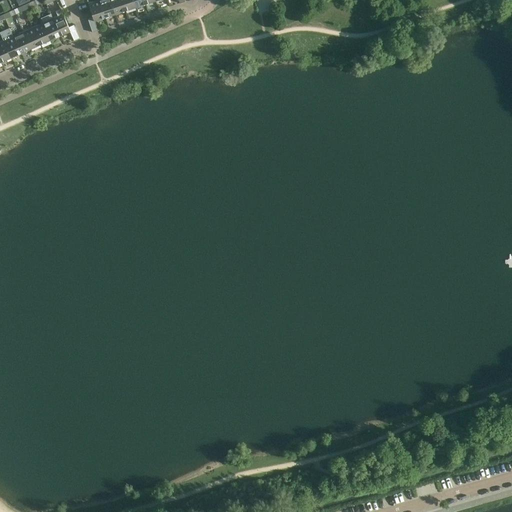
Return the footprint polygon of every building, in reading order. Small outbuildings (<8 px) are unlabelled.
[(5,0),(0,3),(4,12),(10,9),(6,0),(5,0)] [(88,19),(92,33),(98,31),(95,21),(105,18),(99,0),(88,4),(93,18),(88,19)] [(99,0),(105,18),(115,15),(110,0),(99,0)] [(110,0),(115,15),(125,11),(121,0),(110,0)] [(121,0),(125,11),(136,8),(132,0),(121,0)] [(23,6),(25,10),(35,6),(33,1),(23,6)] [(13,10),(15,15),(25,10),(23,6),(13,10)] [(70,32),(74,41),(80,38),(74,25),(69,28),(61,9),(56,11),(58,16),(53,19),(60,36),(70,32)] [(4,14),(6,19),(15,15),(13,10),(4,14)] [(60,36),(53,19),(51,14),(41,19),(43,23),(51,40),(60,36)] [(33,28),(41,45),(51,40),(43,23),(33,28)] [(13,37),(10,28),(0,32),(0,33),(4,41),(11,58),(21,54),(13,37)] [(23,32),(31,49),(41,45),(33,28),(23,32)] [(13,37),(21,54),(31,49),(23,32),(13,37)] [(0,42),(0,59),(1,63),(11,58),(4,41),(0,42)]
